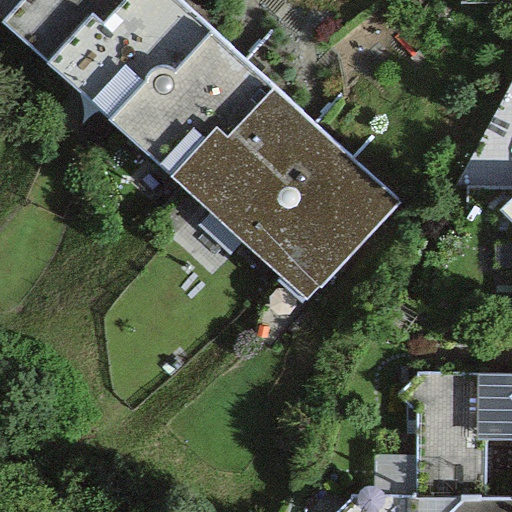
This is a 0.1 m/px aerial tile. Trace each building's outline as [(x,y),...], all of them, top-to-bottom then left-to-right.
[(0,0),(0,35),(300,303),(395,197),(174,0),(0,0)] [(511,203),(502,214),(511,223),(511,203)] [(511,446),(511,377),(419,377),(403,396),(419,413),(418,503),(464,503),(491,503),(491,446),(511,446)] [(463,511),(464,503),(418,503),(354,502),(344,511),(463,511)] [(511,511),(511,503),(491,503),(464,503),(463,511),(511,511)]
